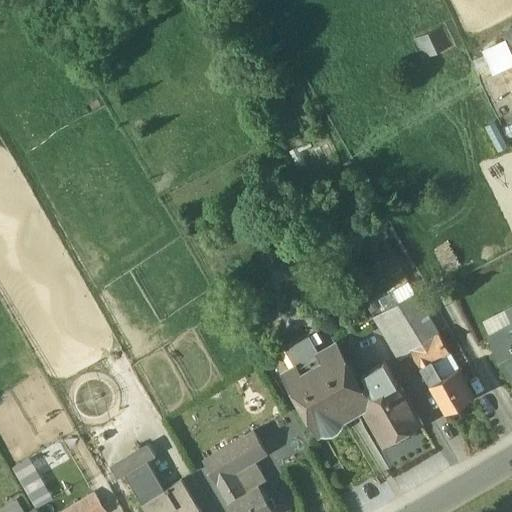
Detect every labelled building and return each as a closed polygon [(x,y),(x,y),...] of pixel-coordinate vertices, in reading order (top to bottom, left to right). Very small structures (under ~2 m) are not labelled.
[(444,55),(434,36),(412,48),(422,66),(444,55)] [(511,69),(501,47),(482,56),(493,78),(511,69)] [(403,279),(392,260),(377,268),(388,287),(403,279)] [(289,289),(309,282),(303,267),(284,275),(289,289)] [(391,297),(376,305),(383,316),(398,308),(391,297)] [(383,316),(382,317),(406,358),(409,356),(408,355),(437,338),(413,299),(398,308),(383,316)] [(511,311),(505,315),(511,328),(511,329),(488,342),(509,382),(511,380),(511,311)] [(382,317),(371,323),(395,364),(406,358),(382,317)] [(437,338),(408,355),(409,356),(418,373),(429,367),(448,356),(437,338)] [(395,389),(376,400),(370,390),(368,391),(361,395),(338,354),(321,364),(319,359),(295,373),(308,396),(297,403),(317,437),(362,411),(383,447),(418,427),(395,389)] [(383,367),(361,380),(368,391),(370,390),(376,400),(395,389),(383,367)] [(429,367),(418,373),(428,390),(439,383),(429,367)] [(439,383),(428,390),(445,418),(473,401),(457,373),(439,383)] [(253,436),(201,466),(214,488),(215,487),(231,478),(252,466),(265,458),(253,436)] [(147,450),(109,472),(116,483),(123,479),(147,465),(154,461),(147,450)] [(147,465),(123,479),(140,508),(163,494),(147,465)] [(252,466),(231,478),(242,499),(258,490),(258,491),(264,488),(252,466)] [(231,478),(215,487),(227,508),(242,499),(231,478)] [(196,511),(180,484),(163,494),(140,508),(141,511),(196,511)] [(227,508),(226,509),(227,511),(270,511),(258,491),(258,490),(242,499),(227,508)] [(100,511),(92,499),(70,511),(100,511)]
